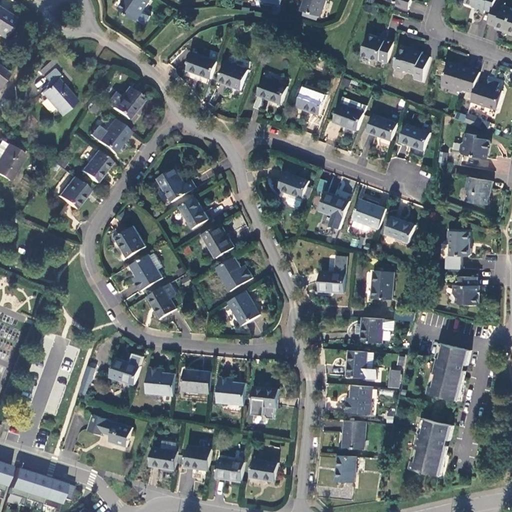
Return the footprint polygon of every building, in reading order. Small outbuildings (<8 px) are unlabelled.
[(126,0),(121,8),(139,20),(151,0),(126,0)] [(325,0),(305,0),(303,7),(322,13),(325,0)] [(387,0),(397,4),(396,7),(408,11),(412,0),(387,0)] [(485,9),(492,11),(496,0),(466,0),(466,1),(477,4),(475,8),(484,11),(485,9)] [(506,2),(499,0),(496,0),(492,11),(489,22),(498,25),(497,27),(507,30),(509,33),(511,33),(511,9),(511,8),(505,6),(506,2)] [(16,19),(0,8),(0,35),(4,38),(16,19)] [(396,29),(400,20),(393,17),(389,26),(396,29)] [(362,54),(387,62),(394,41),(384,38),(383,41),(367,36),(362,54)] [(422,81),(430,56),(422,53),(423,51),(408,46),(408,48),(400,46),(393,65),(396,70),(401,71),(406,70),(414,73),(413,78),(422,81)] [(49,52),(34,65),(41,73),(56,61),(49,52)] [(187,72),(211,81),(217,63),(194,55),(187,72)] [(248,72),(226,64),(219,84),(240,92),(248,72)] [(464,91),(473,94),(476,84),(479,74),(447,64),(441,84),(453,87),(454,91),(461,93),(463,92),(464,91)] [(40,92),(59,115),(76,101),(57,79),(61,76),(55,69),(44,78),(48,82),(49,84),(45,88),(40,92)] [(288,88),(264,79),(258,97),(281,106),(288,88)] [(490,89),(476,84),(473,94),(470,102),(496,111),(502,92),(496,90),(498,85),(494,83),(493,86),(492,85),(490,89)] [(105,104),(126,120),(141,100),(127,89),(120,99),(113,93),(105,104)] [(319,116),(325,99),(303,90),(297,108),(319,116)] [(334,122),(358,130),(367,107),(343,98),(334,122)] [(466,114),(464,122),(477,126),(479,117),(466,114)] [(368,133),(392,141),(398,124),(374,115),(368,133)] [(113,155),(130,133),(114,120),(97,142),(113,155)] [(430,133),(407,124),(400,141),(424,150),(430,133)] [(488,157),(491,138),(489,136),(485,135),(478,134),(479,131),(468,129),(466,140),(463,141),(462,149),(466,153),(488,157)] [(25,156),(1,141),(0,143),(0,176),(9,182),(25,156)] [(96,183),(112,163),(97,152),(82,172),(96,183)] [(446,163),(448,153),(440,152),(439,162),(446,163)] [(173,203),(196,190),(191,182),(186,185),(176,169),(159,180),(173,203)] [(309,182),(285,173),(279,190),(303,199),(309,182)] [(476,181),(468,179),(467,190),(469,190),(467,200),(488,203),(489,190),(492,189),(493,180),(477,177),(476,181)] [(75,211),(90,191),(73,178),(58,198),(75,211)] [(322,193),(326,180),(320,179),(316,192),(322,193)] [(320,211),(344,219),(350,202),(327,193),(320,211)] [(210,220),(197,198),(180,208),(194,230),(210,220)] [(354,219),(379,229),(386,210),(360,201),(354,219)] [(416,225),(392,216),(385,233),(409,242),(416,225)] [(235,248),(221,224),(204,235),(218,258),(235,248)] [(134,228),(117,239),(129,259),(147,248),(134,228)] [(468,230),(447,230),(447,242),(449,242),(449,255),(466,255),(470,253),(470,244),(468,243),(468,230)] [(155,254),(151,257),(159,270),(164,268),(155,254)] [(151,257),(150,255),(131,267),(138,278),(134,280),(142,292),(164,279),(159,270),(151,257)] [(243,267),(236,256),(217,268),(231,291),(253,278),(246,265),(243,267)] [(345,292),(347,258),(337,257),(336,273),(321,273),(319,291),(345,292)] [(394,272),(374,271),(373,298),(392,299),(394,272)] [(475,276),(457,276),(457,283),(454,283),(454,293),(457,295),(459,295),(459,301),(464,303),(479,303),(479,293),(478,292),(478,284),(476,285),(475,276)] [(178,295),(171,284),(149,297),(162,319),(178,309),(172,299),(178,295)] [(262,314),(247,291),(230,302),(245,325),(262,314)] [(384,332),(385,320),(363,319),(362,343),(383,344),(384,332)] [(397,333),(398,321),(385,320),(384,332),(397,333)] [(471,353),(439,345),(436,359),(439,360),(435,374),(432,373),(429,387),(431,388),(430,395),(458,402),(460,393),(458,392),(464,366),(467,367),(471,353)] [(367,370),(368,352),(350,351),(348,377),(366,378),(366,380),(377,381),(378,370),(374,370),(367,370)] [(112,377),(136,385),(141,367),(117,359),(112,377)] [(86,395),(95,368),(87,366),(78,393),(86,395)] [(147,393),(175,396),(177,374),(164,372),(164,368),(150,367),(147,393)] [(183,391),(210,393),(212,372),(185,370),(183,391)] [(392,370),(389,387),(400,389),(403,372),(392,370)] [(218,402),(245,404),(247,382),(234,381),(234,378),(220,377),(218,402)] [(280,388),(254,386),(252,405),(254,405),(253,414),(266,415),(268,418),(275,418),(276,407),(278,407),(280,388)] [(372,415),(374,388),(352,386),(351,399),(348,399),(346,413),(372,415)] [(109,419),(95,415),(90,431),(105,436),(105,434),(113,436),(111,443),(127,448),(134,428),(109,420),(109,419)] [(454,427),(422,419),(418,435),(421,435),(417,450),(415,450),(411,463),(413,463),(412,470),(441,477),(443,469),(441,468),(448,440),(450,441),(454,427)] [(365,450),(367,422),(346,421),(345,448),(365,450)] [(187,466),(210,470),(213,449),(190,445),(187,466)] [(152,465),(177,469),(180,451),(155,447),(152,465)] [(356,483),(358,457),(340,456),(338,482),(356,483)] [(218,476),(243,480),(246,462),(221,458),(218,476)] [(279,463),(254,458),(251,476),(276,481),(279,463)] [(11,467),(0,463),(0,492),(1,493),(11,467)] [(16,472),(9,497),(60,511),(66,511),(73,489),(16,472)]
